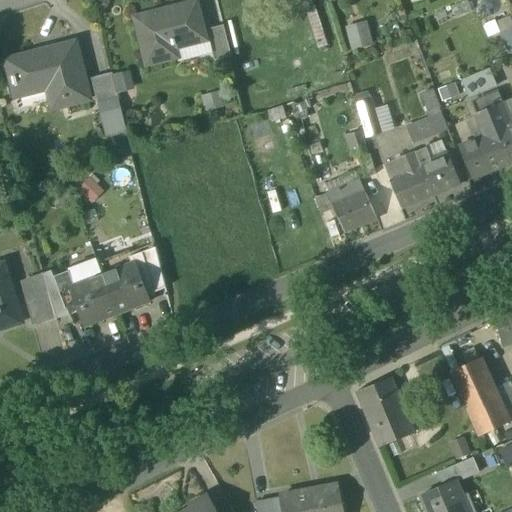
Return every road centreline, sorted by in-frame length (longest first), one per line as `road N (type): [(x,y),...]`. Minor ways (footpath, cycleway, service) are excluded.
road 1 (residential): [(0,402),(511,191)]
road 2 (residential): [(332,385),(75,511)]
road 3 (residential): [(511,300),(332,385)]
road 4 (residential): [(332,385),(389,511)]
